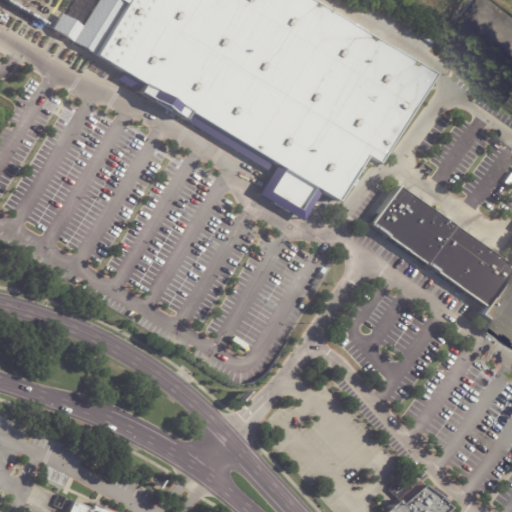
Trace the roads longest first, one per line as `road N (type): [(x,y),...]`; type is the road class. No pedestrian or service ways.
road 1 (secondary): [(227,438),(132,358),(0,304)]
road 2 (secondary): [(91,413),(197,469)]
